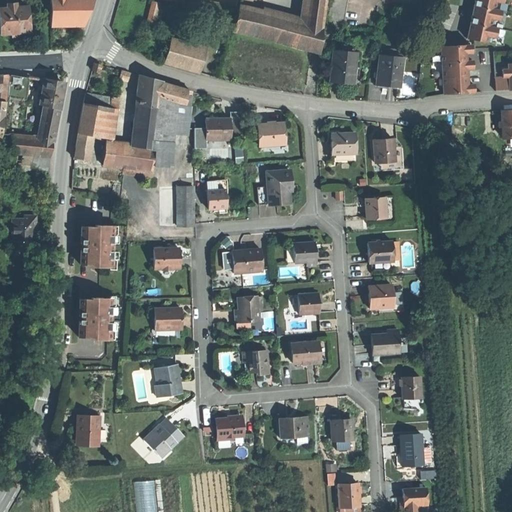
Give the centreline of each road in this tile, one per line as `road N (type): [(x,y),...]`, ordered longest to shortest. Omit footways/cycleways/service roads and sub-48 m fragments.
road 1 (secondary): [(82,63),(64,166),(50,388),(28,456),(0,502)]
road 2 (residential): [(315,220),(215,229),(201,243),(206,387),(217,398),(349,386)]
road 3 (residential): [(90,42),(159,71),(309,106)]
road 4 (residential): [(309,106),(393,111),(511,101)]
road 5 (residential): [(315,220),(337,233),(349,386)]
road 6 (residential): [(349,386),(373,408),(380,511)]
road 7 (unknown): [(421,109),(511,202)]
